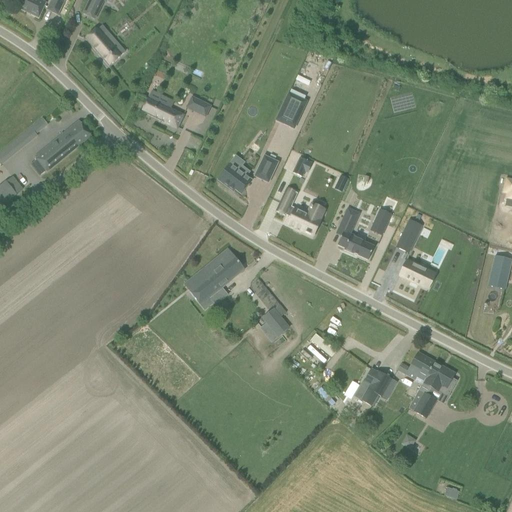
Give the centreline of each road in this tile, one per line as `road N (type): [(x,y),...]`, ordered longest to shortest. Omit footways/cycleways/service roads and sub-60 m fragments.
road 1 (unclassified): [(511,376),(268,249),(116,133)]
road 2 (unclassified): [(116,133),(0,30)]
road 3 (unclassified): [(0,229),(116,133)]
